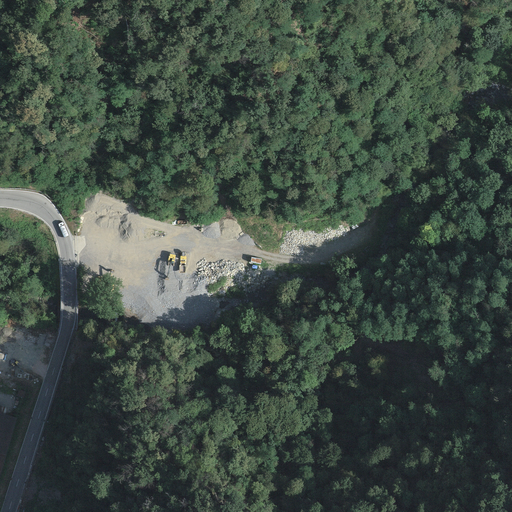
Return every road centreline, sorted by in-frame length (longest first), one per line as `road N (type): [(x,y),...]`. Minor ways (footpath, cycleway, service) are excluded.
road 1 (track): [(67,261),(142,265),(198,234),(243,240),(283,263),(324,263),(366,223)]
road 2 (tertiary): [(64,334),(7,511)]
road 3 (tertiary): [(64,334),(61,232),(42,207),(0,197)]
